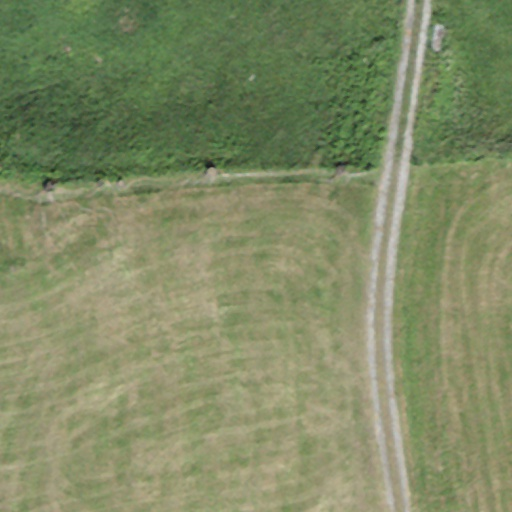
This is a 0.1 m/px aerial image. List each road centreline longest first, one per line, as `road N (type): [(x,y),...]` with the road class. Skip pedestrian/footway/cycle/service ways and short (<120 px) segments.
road 1 (track): [(399,511),(378,331),(396,180)]
road 2 (track): [(396,180),(420,0)]
